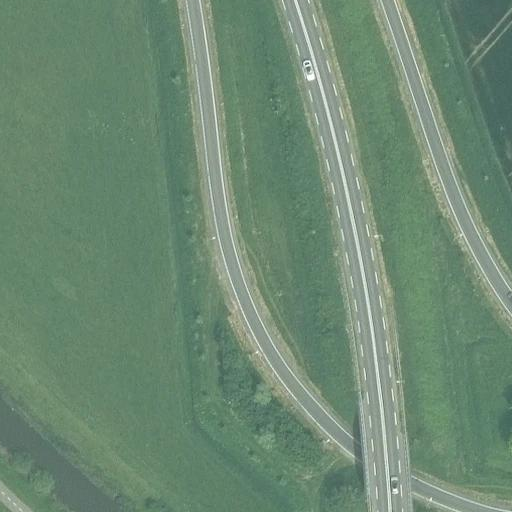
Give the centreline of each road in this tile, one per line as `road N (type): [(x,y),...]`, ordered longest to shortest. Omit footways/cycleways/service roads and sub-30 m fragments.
road 1 (primary): [(190,0),(221,220),(260,335),(287,380),(360,454),(478,511)]
road 2 (primary): [(389,511),(357,251),(294,0)]
road 3 (primary): [(511,302),(466,229),(385,0)]
